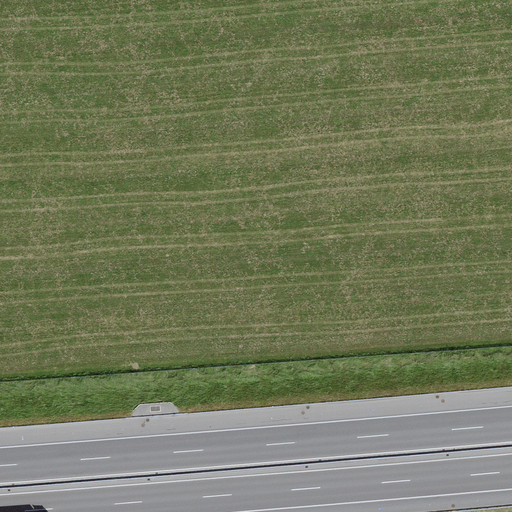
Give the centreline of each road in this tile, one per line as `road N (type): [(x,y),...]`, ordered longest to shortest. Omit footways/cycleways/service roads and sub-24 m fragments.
road 1 (motorway): [(511,423),(0,464)]
road 2 (motorway): [(0,511),(511,470)]
